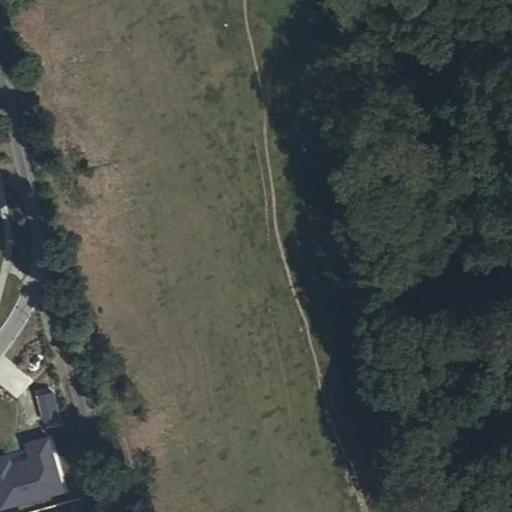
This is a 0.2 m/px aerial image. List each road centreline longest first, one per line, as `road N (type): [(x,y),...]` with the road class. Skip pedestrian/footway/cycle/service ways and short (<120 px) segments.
road 1 (residential): [(107,511),(45,261)]
road 2 (residential): [(45,261),(0,64)]
